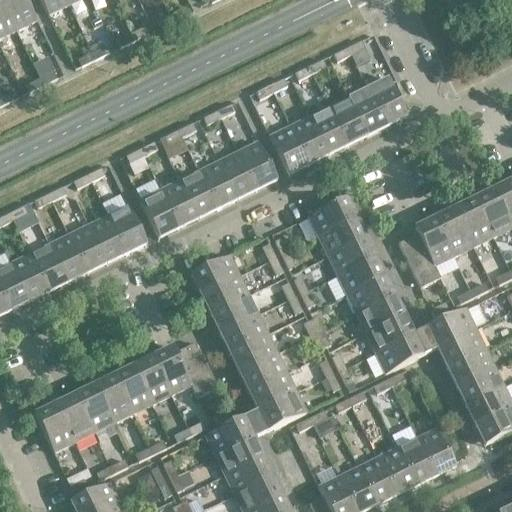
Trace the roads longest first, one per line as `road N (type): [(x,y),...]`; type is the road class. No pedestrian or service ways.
road 1 (residential): [(440,118),(0,335)]
road 2 (residential): [(381,0),(440,118)]
